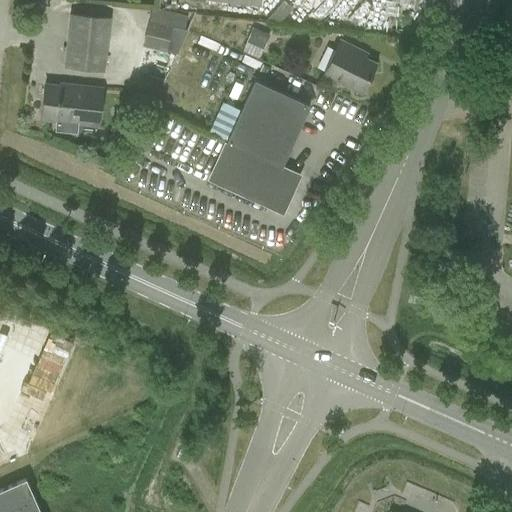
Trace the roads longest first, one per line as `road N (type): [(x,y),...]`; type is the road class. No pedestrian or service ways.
road 1 (unclassified): [(315,356),(472,0)]
road 2 (secondary): [(315,356),(0,216)]
road 3 (secondary): [(511,446),(315,356)]
road 4 (unclassified): [(251,511),(315,356)]
